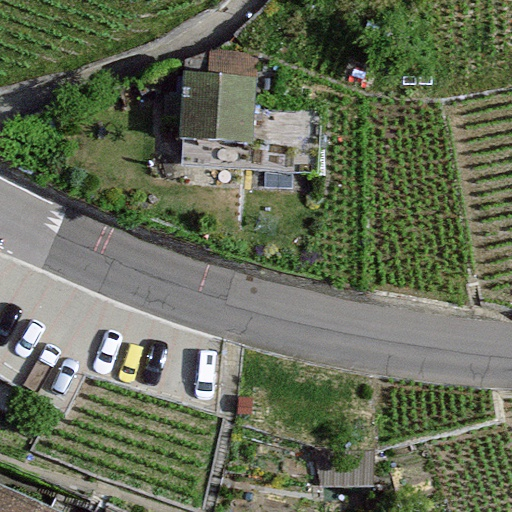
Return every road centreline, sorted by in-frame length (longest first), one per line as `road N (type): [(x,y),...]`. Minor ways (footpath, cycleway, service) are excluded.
road 1 (tertiary): [(511,361),(475,362),(177,286),(24,216)]
road 2 (unclassified): [(0,107),(110,78),(232,28),(257,0)]
